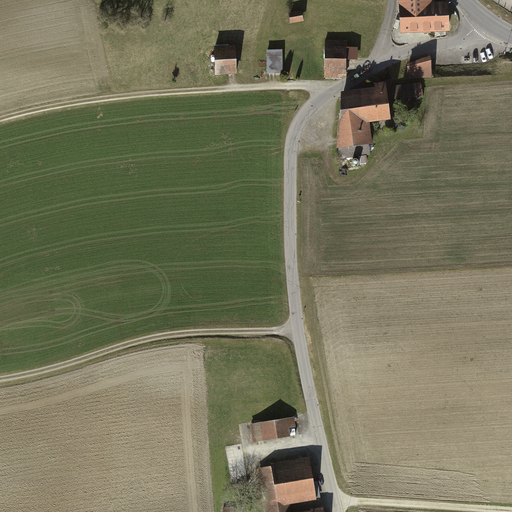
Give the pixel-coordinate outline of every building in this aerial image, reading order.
[(397,0),(398,36),(449,34),(448,7),(433,8),(433,0),(397,0)] [(287,14),(289,27),(302,24),(300,12),(287,14)] [(324,41),(324,81),(337,81),(346,77),(346,71),(355,71),(355,50),(346,50),(346,41),(324,41)] [(235,76),(233,49),(212,51),(214,78),(235,76)] [(266,53),(266,77),(283,76),(282,52),(266,53)] [(407,70),(407,81),(431,80),(430,62),(407,70)] [(336,123),(335,151),(338,151),(339,159),(368,155),(367,147),(370,147),(368,126),(388,123),(383,84),(372,86),(373,91),(340,95),(336,123)] [(390,89),(391,102),(423,99),(421,85),(390,89)] [(295,416),(244,423),(247,444),(298,437),(295,416)] [(308,459),(270,465),(270,469),(258,471),(264,511),(323,511),(323,509),(309,511),(308,511),(288,511),(288,506),(320,501),(317,482),(312,483),(308,459)]
